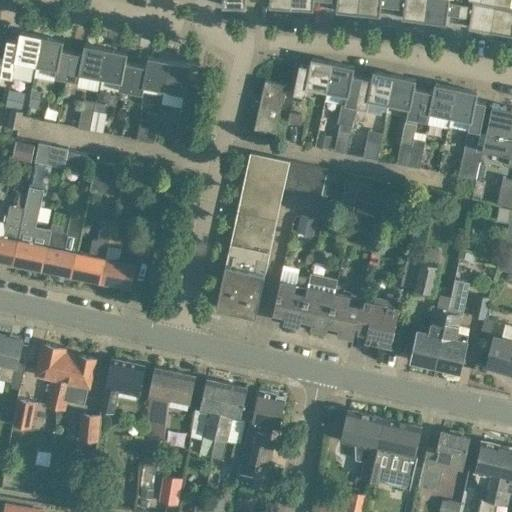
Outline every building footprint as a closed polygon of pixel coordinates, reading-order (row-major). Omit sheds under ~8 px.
[(291,0),(292,7),(313,9),(313,0),(291,0)] [(329,0),(338,1),(337,10),(358,12),(359,0),(329,0)] [(359,0),(358,12),(380,15),(381,5),(389,6),(389,0),(359,0)] [(404,17),(425,20),(427,0),(397,0),(397,6),(405,7),(404,17)] [(449,2),(449,0),(427,0),(425,20),(446,23),(447,13),(456,14),(457,3),(449,2)] [(480,0),(481,2),(474,0),(473,5),(465,4),(463,15),(471,17),(470,26),(491,30),(496,0),(480,0)] [(511,6),(510,7),(511,0),(496,0),(491,30),(511,33),(511,6)] [(31,80),(35,62),(37,63),(42,35),(21,30),(19,40),(16,39),(8,38),(4,56),(0,55),(0,79),(0,80),(1,75),(13,78),(14,77),(31,80)] [(55,75),(67,77),(73,50),(62,48),(64,39),(42,35),(37,63),(57,67),(55,75)] [(81,71),(101,75),(106,47),(85,43),(83,52),(73,50),(67,77),(79,80),(81,71)] [(127,51),(106,47),(101,75),(121,79),(119,87),(131,90),(136,63),(126,60),(127,51)] [(147,65),(136,63),(131,90),(143,92),(145,84),(165,88),(170,60),(149,56),(147,65)] [(307,64),(300,63),(294,92),(306,94),(308,85),(328,89),(333,61),(312,57),(310,65),(307,64)] [(162,102),(182,106),(175,141),(188,143),(201,76),(190,73),(191,64),(170,60),(165,88),(162,102)] [(328,89),(343,92),(337,121),(340,122),(339,130),(351,133),(352,124),(354,117),(362,75),(353,73),(354,65),(333,61),(328,89)] [(362,75),(354,117),(365,119),(367,109),(382,112),(383,109),(387,110),(389,102),(395,74),(374,69),(372,77),(362,75)] [(416,78),(395,74),(389,102),(409,106),(406,120),(405,119),(401,143),(412,145),(414,136),(418,117),(424,88),(414,86),(416,78)] [(266,78),(255,128),(276,133),(287,83),(266,78)] [(434,90),(424,88),(418,117),(429,119),(431,110),(451,114),(457,86),(435,82),(434,90)] [(483,145),(477,144),(482,120),(486,101),(476,99),(478,90),(457,86),(451,114),(449,125),(469,128),(465,148),(476,150),(482,151),(483,145)] [(9,88),(5,106),(12,107),(21,109),(25,92),(9,88)] [(31,88),(30,97),(40,98),(42,99),(43,90),(31,88)] [(40,98),(30,97),(29,105),(38,107),(40,98)] [(511,104),(496,97),(487,132),(483,148),(509,153),(506,164),(511,165),(511,104)] [(84,98),(83,107),(94,109),(96,100),(84,98)] [(96,100),(94,109),(106,111),(108,103),(96,100)] [(9,125),(19,127),(22,114),(23,109),(21,109),(12,107),(9,125)] [(141,118),(136,137),(154,141),(159,113),(147,110),(145,119),(141,118)] [(289,119),(301,122),(302,113),(290,111),(289,119)] [(319,132),(316,144),(329,147),(332,135),(319,132)] [(414,136),(412,145),(424,147),(426,138),(414,136)] [(367,137),(363,155),(377,158),(381,140),(367,137)] [(33,157),(33,138),(12,138),(12,156),(33,157)] [(35,160),(48,162),(52,143),(39,141),(35,160)] [(68,146),(64,164),(82,168),(86,151),(68,146)] [(289,158),(258,152),(251,150),(217,306),(257,315),(261,295),(283,186),(289,158)] [(296,188),(302,161),(289,158),(283,186),(296,188)] [(97,159),(90,189),(114,194),(121,164),(97,159)] [(308,191),(314,164),(302,161),(296,188),(308,191)] [(486,163),(480,162),(477,175),(483,177),(486,163)] [(327,166),(325,166),(314,164),(308,191),(321,194),(327,166)] [(511,176),(503,174),(498,201),(511,204),(511,176)] [(35,177),(33,185),(43,187),(44,182),(41,178),(35,177)] [(355,198),(357,182),(345,181),(343,196),(355,198)] [(18,237),(23,215),(28,192),(20,190),(17,204),(11,203),(4,234),(0,233),(0,257),(12,261),(18,237)] [(418,190),(414,205),(431,209),(435,194),(418,190)] [(380,203),(359,198),(355,217),(375,221),(380,203)] [(510,213),(511,207),(500,205),(497,219),(508,221),(510,213)] [(301,213),(298,226),(315,229),(318,216),(301,213)] [(150,253),(156,220),(143,218),(136,250),(150,253)] [(71,273),(101,279),(113,222),(101,219),(97,237),(92,236),(88,252),(76,250),(71,273)] [(137,263),(119,259),(121,247),(108,244),(113,222),(101,279),(132,286),(137,263)] [(36,224),(33,240),(18,237),(12,261),(42,267),(50,228),(36,224)] [(42,267),(71,273),(76,250),(61,246),(64,231),(50,228),(42,267)] [(124,236),(111,233),(108,244),(121,247),(124,236)] [(163,247),(165,240),(158,239),(156,246),(163,247)] [(400,284),(414,287),(421,259),(406,256),(400,284)] [(421,259),(414,287),(432,291),(438,263),(421,259)] [(326,330),(335,291),(338,276),(311,270),(310,277),(309,277),(299,324),(300,324),(302,316),(307,317),(306,324),(311,325),(311,326),(326,330)] [(299,324),(309,277),(297,274),(295,282),(281,279),(278,291),(274,310),(280,312),(279,318),(284,319),(284,321),(299,324)] [(461,369),(465,350),(468,339),(469,331),(468,331),(469,326),(460,324),(463,313),(470,280),(455,277),(452,290),(448,309),(436,363),(461,369)] [(475,290),(470,313),(483,316),(488,293),(475,290)] [(354,336),(355,330),(363,298),(363,296),(335,291),(326,330),(327,330),(329,322),(334,324),(332,330),(338,331),(338,332),(354,336)] [(401,302),(375,296),(374,300),(363,298),(355,330),(367,332),(366,339),(391,344),(401,302)] [(436,363),(448,309),(434,305),(428,329),(418,327),(416,338),(411,358),(436,363)] [(505,320),(492,317),(485,315),(480,335),(493,339),(487,362),(511,368),(511,323),(504,322),(505,320)] [(0,378),(14,381),(18,363),(19,357),(23,337),(0,332),(0,378)] [(44,340),(39,360),(36,373),(54,377),(48,405),(57,406),(70,350),(66,349),(67,346),(44,340)] [(70,350),(57,406),(65,408),(67,398),(85,402),(89,384),(91,385),(92,375),(97,356),(80,352),(80,353),(70,350)] [(112,356),(108,375),(106,384),(107,384),(102,408),(114,410),(119,387),(139,392),(142,383),(146,363),(112,356)] [(150,393),(144,435),(161,437),(165,437),(171,397),(190,402),(192,394),(196,374),(155,365),(149,393),(150,393)] [(212,455),(216,436),(215,436),(228,381),(207,376),(200,408),(195,407),(192,427),(205,430),(200,452),(209,454),(212,455)] [(246,419),(249,419),(249,418),(252,419),(255,410),(243,407),(247,386),(228,381),(215,436),(216,436),(226,439),(234,441),(241,442),(246,419)] [(255,410),(252,419),(249,418),(249,419),(238,471),(253,474),(256,460),(270,463),(276,437),(270,436),(273,425),(280,426),(286,394),(260,388),(255,408),(255,410)] [(17,397),(12,422),(31,426),(36,400),(17,397)] [(356,457),(364,459),(360,475),(371,478),(385,416),(348,407),(341,438),(356,441),(356,457)] [(78,438),(98,440),(101,413),(81,411),(78,438)] [(385,416),(371,478),(382,480),(390,449),(415,455),(418,444),(422,424),(385,416)] [(166,440),(183,443),(185,431),(168,428),(166,440)] [(419,483),(439,488),(444,465),(463,469),(471,435),(441,429),(438,442),(428,440),(419,483)] [(478,458),(476,469),(475,471),(477,471),(475,477),(479,482),(483,484),(476,511),(492,511),(495,499),(508,444),(483,438),(478,458)] [(511,444),(508,444),(495,499),(507,502),(510,490),(511,489),(511,444)] [(179,503),(183,477),(164,474),(160,500),(179,503)] [(153,488),(142,486),(141,486),(140,496),(153,498),(155,488),(153,488)] [(116,489),(98,487),(97,497),(114,499),(116,489)] [(346,489),(344,507),(361,508),(363,490),(346,489)] [(209,494),(205,511),(228,511),(231,499),(209,494)] [(459,511),(462,501),(448,498),(447,499),(444,511),(459,511)] [(3,511),(42,511),(43,509),(5,503),(3,511)]
